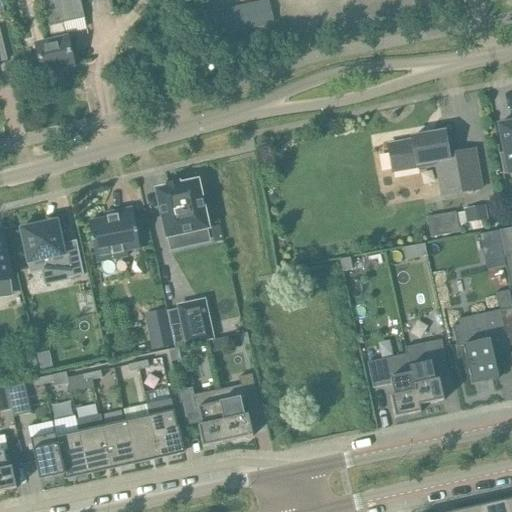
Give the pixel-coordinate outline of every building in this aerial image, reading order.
[(37,0),(38,1),(41,0),(42,0),(52,42),(36,46),(42,73),(73,66),(67,39),(66,39),(63,23),(84,19),(79,0),(37,0)] [(273,23),(268,2),(213,13),(218,35),(273,23)] [(511,122),(499,125),(504,154),(500,155),(504,175),(508,174),(508,175),(511,173),(511,122)] [(449,157),(445,132),(412,138),(412,141),(389,145),(393,172),(418,168),(418,165),(436,162),(449,195),(481,189),(474,150),(455,153),(455,156),(449,157)] [(156,191),(167,238),(208,229),(197,182),(179,186),(178,183),(167,185),(167,188),(156,191)] [(112,211),(113,216),(88,221),(96,256),(110,253),(111,258),(129,254),(128,249),(140,246),(131,206),(112,211)] [(486,208),(464,212),(466,223),(488,219),(486,208)] [(20,229),(30,274),(66,266),(68,279),(84,276),(76,241),(62,244),(57,221),(20,229)] [(0,281),(11,279),(2,235),(0,235),(0,281)] [(425,243),(403,247),(405,260),(427,256),(425,243)] [(341,259),(343,272),(353,270),(351,257),(341,259)] [(212,341),(204,301),(178,307),(179,309),(167,312),(175,349),(178,348),(212,341)] [(511,308),(500,311),(504,329),(505,337),(508,347),(511,345),(511,308)] [(499,311),(459,320),(460,326),(453,328),(457,348),(463,346),(472,385),(498,379),(493,356),(509,352),(499,311)] [(169,321),(150,325),(155,350),(174,346),(169,321)] [(237,336),(240,347),(250,345),(248,334),(237,336)] [(440,340),(406,348),(407,354),(408,354),(411,367),(410,367),(420,413),(421,413),(419,407),(444,401),(439,380),(435,381),(433,374),(447,371),(440,340)] [(175,349),(168,351),(171,363),(181,360),(178,348),(175,349)] [(49,352),(37,355),(41,371),(53,369),(49,352)] [(407,354),(367,363),(373,388),(391,384),(394,396),(390,397),(395,419),(420,413),(410,367),(411,367),(408,354),(407,354)] [(139,370),(149,368),(147,361),(137,363),(139,370)] [(139,370),(137,363),(128,365),(129,372),(139,370)] [(102,378),(100,371),(91,373),(92,380),(102,378)] [(92,380),(91,373),(81,376),(82,382),(92,380)] [(240,386),(216,391),(228,442),(252,437),(248,415),(244,416),(243,413),(259,410),(252,375),(238,378),(240,386)] [(54,383),(52,376),(42,378),(44,385),(54,383)] [(42,378),(33,380),(34,387),(44,385),(42,378)] [(24,382),(6,386),(12,410),(13,417),(31,413),(24,382)] [(6,386),(0,387),(0,412),(12,410),(6,386)] [(192,388),(177,391),(185,425),(201,422),(202,425),(198,426),(202,445),(203,448),(214,445),(228,442),(216,391),(193,396),(192,388)] [(149,416),(159,459),(184,454),(178,427),(177,427),(174,411),(171,399),(147,405),(149,416)] [(75,415),(52,421),(55,434),(64,475),(65,480),(88,475),(76,420),(75,415)] [(100,415),(76,420),(88,475),(112,470),(102,427),(100,415)] [(159,459),(149,416),(126,422),(135,465),(159,459)] [(135,465),(126,422),(102,427),(112,470),(135,465)] [(64,475),(55,434),(30,439),(40,481),(64,475)] [(5,435),(0,436),(0,492),(16,489),(12,468),(8,469),(4,452),(8,451),(5,435)] [(506,511),(505,502),(504,500),(481,506),(481,507),(482,511),(506,511)]
